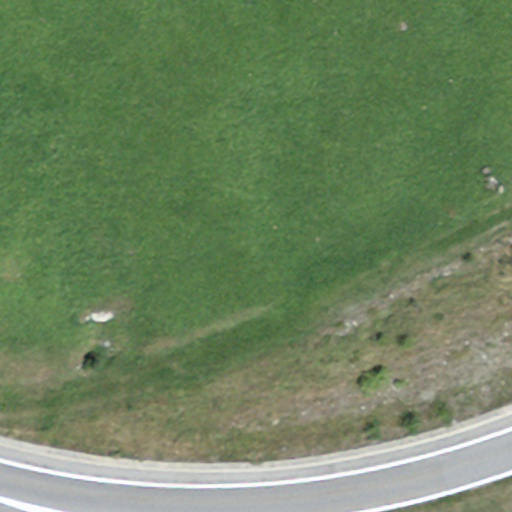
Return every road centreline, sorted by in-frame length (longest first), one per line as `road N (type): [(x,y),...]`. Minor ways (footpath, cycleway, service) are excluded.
road 1 (primary): [(511,458),(326,505),(247,511)]
road 2 (primary): [(128,511),(0,487)]
